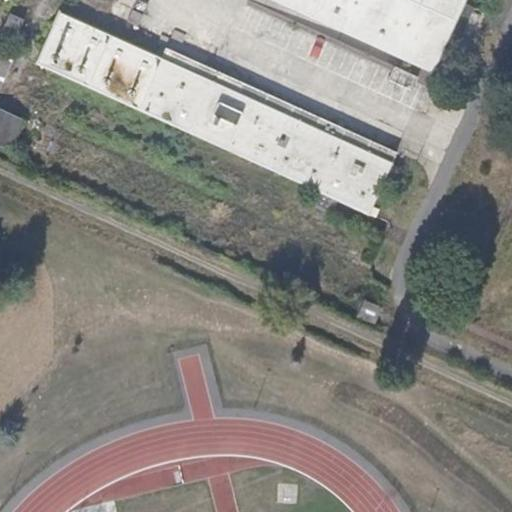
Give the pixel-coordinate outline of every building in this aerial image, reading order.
[(276,0),(432,72),(458,14),(463,3),(464,0),(276,0)] [(463,3),(458,14),(469,19),(475,8),(463,3)] [(382,179),(388,166),(390,162),(61,9),(36,63),(366,215),(382,179)] [(1,42),(14,48),(26,23),(11,16),(1,42)] [(0,89),(19,50),(14,48),(11,52),(0,46),(0,89)] [(0,122),(0,152),(3,154),(21,115),(8,108),(0,122)] [(396,170),(388,166),(382,179),(391,183),(396,170)] [(375,320),(383,303),(367,297),(361,314),(375,320)]
